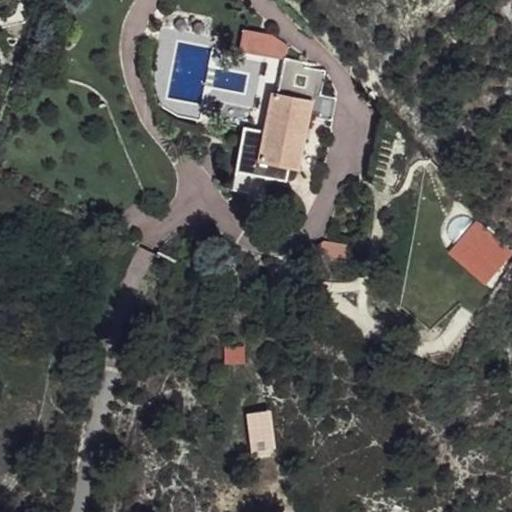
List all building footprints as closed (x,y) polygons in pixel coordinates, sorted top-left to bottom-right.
[(245,27),(238,47),(281,61),(287,42),(245,27)] [(318,68),(295,67),(292,86),(290,101),(284,100),(278,139),(273,139),(257,136),(251,182),(287,188),(303,192),(305,176),(314,177),(324,127),(343,130),(350,101),(337,77),(316,74),(318,68)] [(188,107),(189,83),(168,75),(175,106),(188,107)] [(280,85),(273,139),(278,139),(284,100),(290,101),(292,86),(280,85)] [(314,177),(305,176),(303,192),(319,194),(322,180),(314,177)] [(287,188),(251,182),(249,201),(264,202),(263,215),(281,217),(287,188)] [(511,257),(511,251),(478,221),(462,237),(500,271),(511,257)] [(245,347),(221,347),(222,367),(245,366),(245,347)] [(271,411),(246,413),(251,453),(275,450),(271,411)]
